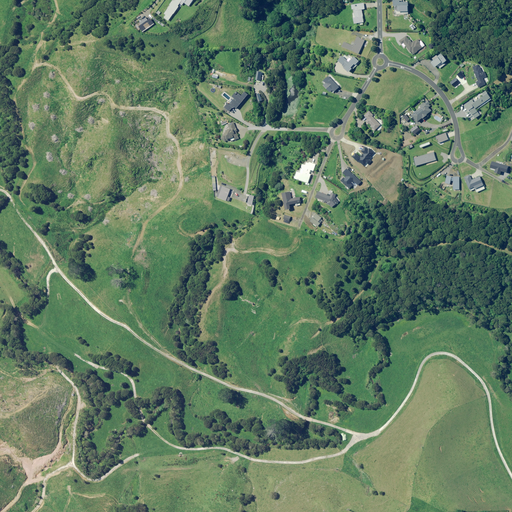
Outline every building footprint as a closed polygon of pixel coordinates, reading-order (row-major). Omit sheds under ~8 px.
[(180,4),(182,5),(184,3),(185,3),(187,0),(186,0),(173,0),(170,5),(171,5),(165,14),(166,15),(164,17),(169,21),(179,7),(178,6),(180,4)] [(401,2),(401,0),(394,0),(394,6),(398,6),(398,11),(409,11),(409,2),(401,2)] [(366,9),(365,3),(352,5),(353,9),(354,9),(354,13),(353,13),(354,24),(364,22),(362,9),(366,9)] [(425,45),(422,41),(420,42),(417,39),(413,43),(407,35),(399,41),(402,44),(404,47),(406,46),(411,53),(412,52),(414,54),(423,48),(425,45)] [(366,40),(358,37),(354,46),(345,42),(343,47),(359,54),(366,40)] [(442,53),(438,56),(439,57),(431,62),(435,68),(438,65),(440,68),(445,65),(444,63),(448,60),(442,53)] [(349,62),(343,56),(339,61),(343,64),(342,65),(345,67),(344,67),(349,72),(353,69),(352,67),(355,64),(356,65),(359,62),(354,57),(349,62)] [(479,68),(478,65),(473,67),(478,81),(477,82),(479,88),(486,85),(483,78),(486,77),(484,72),(482,72),(480,67),(479,68)] [(339,88),(329,76),(324,81),(326,83),(324,85),(331,92),(333,90),(335,92),(339,88)] [(481,94),(481,93),(474,98),(471,100),(464,105),(468,111),(470,110),(475,119),(482,114),(480,111),(478,112),(476,109),(492,98),(486,90),(481,94)] [(249,95),(245,92),(242,96),(239,94),(237,96),(235,94),(232,97),(235,99),(230,105),(228,103),(225,107),(230,112),(235,107),(237,109),(249,95)] [(416,120),(418,122),(423,118),(424,120),(429,116),(428,114),(433,110),(430,106),(431,106),(429,104),(430,103),(428,100),(420,106),(421,108),(412,115),(414,117),(412,119),(414,122),(416,120)] [(374,116),(369,111),(364,116),(368,119),(366,121),(368,124),(369,123),(372,125),(371,126),(375,131),(381,125),(373,116),(374,116)] [(238,131),(234,122),(228,125),(229,127),(221,139),(226,142),(228,139),(231,138),(232,141),(235,140),(240,138),(237,131),(238,131)] [(437,139),(438,139),(440,143),(449,140),(446,133),(438,136),(436,137),(437,139)] [(436,160),(434,152),(414,158),(416,166),(436,160)] [(310,162),(309,163),(307,162),(306,165),(303,164),(301,169),(305,170),(303,174),(297,172),(295,179),(308,183),(311,174),(310,174),(311,170),(314,171),(316,164),(310,162)] [(362,182),(347,169),(341,175),(344,178),(341,181),(350,189),(353,186),(351,184),(353,181),(359,186),(362,182)] [(452,177),(448,176),(446,183),(451,184),(451,181),(455,181),(455,190),(460,190),(460,177),(452,177)] [(231,190),(223,187),(219,198),(227,201),(231,190)] [(324,201),(324,202),(333,208),(339,202),(336,197),(337,194),(332,192),(331,195),(329,194),(328,195),(320,192),(317,198),(324,201)] [(322,218),(317,214),(311,221),(318,227),(321,223),(319,222),(322,218)]
